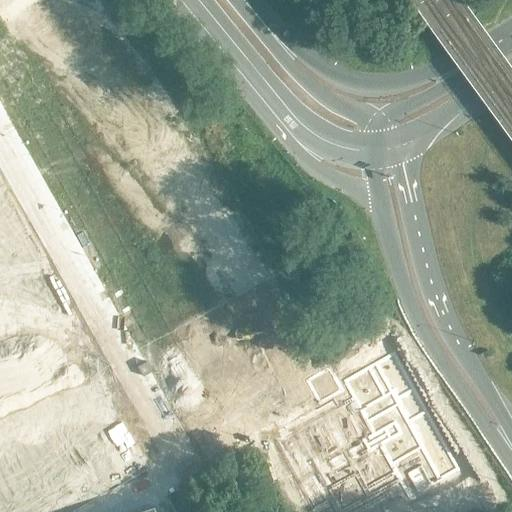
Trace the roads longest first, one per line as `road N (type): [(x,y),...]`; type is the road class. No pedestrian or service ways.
road 1 (secondary): [(511,431),(436,297),(394,139)]
road 2 (secondary): [(172,0),(304,160),(365,196),(387,224)]
road 3 (secondary): [(491,38),(420,77),(368,88),(325,70),(253,0)]
road 4 (secondary): [(387,224),(423,333),(511,459)]
road 5 (secondary): [(207,0),(312,122),(337,137),(375,141)]
road 6 (secondary): [(380,123),(305,82),(259,29),(250,0)]
road 7 (secondary): [(491,38),(460,77),(380,123)]
road 8 (secondary): [(394,139),(511,66)]
